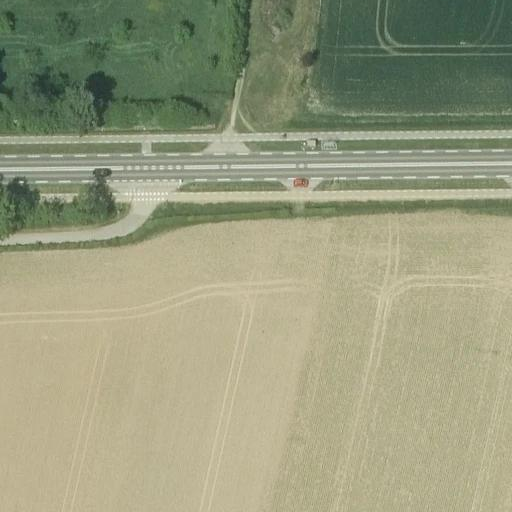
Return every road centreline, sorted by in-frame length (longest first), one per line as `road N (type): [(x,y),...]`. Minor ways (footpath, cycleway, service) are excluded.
road 1 (secondary): [(147,167),(511,163)]
road 2 (unclassified): [(0,240),(120,231),(141,214),(147,167)]
road 3 (secondary): [(0,170),(147,167)]
